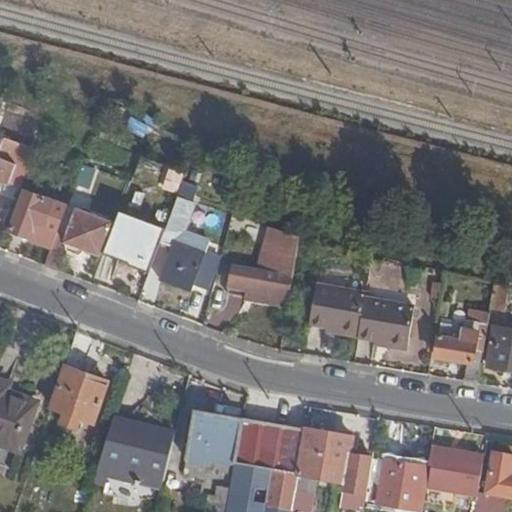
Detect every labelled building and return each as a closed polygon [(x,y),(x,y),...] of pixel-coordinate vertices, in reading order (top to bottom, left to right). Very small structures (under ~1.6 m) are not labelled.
[(0,180),(8,184),(20,188),(34,149),(22,145),(20,152),(1,145),(3,141),(0,139),(0,180)] [(26,193),(11,233),(31,240),(52,247),(55,239),(56,235),(66,208),(26,193)] [(180,247),(195,204),(178,197),(161,243),(172,247),(161,279),(191,290),(203,255),(185,248),(180,247)] [(46,267),(59,272),(70,245),(98,255),(110,222),(78,211),(65,243),(55,239),(52,247),(46,267)] [(287,306),(299,239),(269,228),(260,274),(233,269),(229,294),(287,306)] [(188,239),(185,248),(203,255),(207,246),(188,239)] [(135,275),(129,292),(142,297),(148,280),(135,275)] [(511,290),(511,288),(495,285),(491,309),(508,312),(511,290)] [(320,286),(314,325),(329,328),(363,333),(363,338),(377,340),(412,345),(418,306),(369,298),(369,293),(320,286)] [(465,364),(462,382),(478,384),(490,314),(468,310),(467,317),(475,318),(473,334),(449,330),(447,344),(438,342),(436,358),(465,364)] [(363,333),(329,328),(328,333),(363,338),(363,333)] [(511,330),(496,328),(488,367),(511,371),(511,330)] [(412,345),(377,340),(377,345),(411,350),(412,345)] [(94,424),(108,382),(66,367),(52,409),(94,424)] [(0,445),(19,452),(36,404),(5,394),(8,386),(0,382),(0,445)] [(232,476),(242,419),(195,411),(182,476),(204,479),(207,462),(211,463),(211,472),(232,476)] [(307,430),(242,419),(232,476),(229,490),(226,511),(292,511),(293,511),(307,430)] [(129,423),(113,420),(97,470),(143,482),(162,486),(174,442),(128,430),(129,423)] [(175,435),(129,423),(128,430),(174,442),(175,435)] [(352,437),(307,430),(293,511),(302,511),(310,511),(315,480),(343,484),(343,492),(367,495),(373,459),(350,456),(352,437)] [(477,498),(484,458),(430,449),(424,489),(477,498)] [(485,494),(511,498),(511,469),(511,464),(511,456),(492,453),(485,494)] [(404,507),(419,509),(425,467),(385,461),(379,504),(404,507)] [(162,486),(143,482),(141,497),(159,501),(162,486)] [(205,511),(226,511),(229,490),(218,488),(216,500),(207,499),(205,511)]
